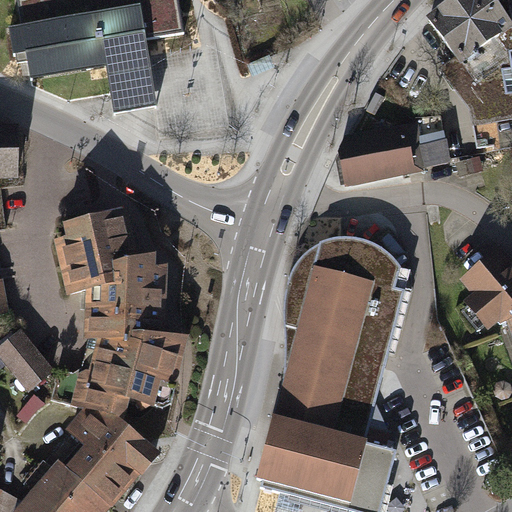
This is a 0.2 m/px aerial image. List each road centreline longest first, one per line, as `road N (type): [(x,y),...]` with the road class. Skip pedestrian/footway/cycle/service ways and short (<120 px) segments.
road 1 (primary): [(172,511),(207,440),(266,227)]
road 2 (residential): [(0,101),(65,128),(205,210),(266,227)]
road 3 (residential): [(278,193),(337,204),(436,191),(467,199),(511,236)]
road 4 (primary): [(278,193),(347,59),(398,0)]
